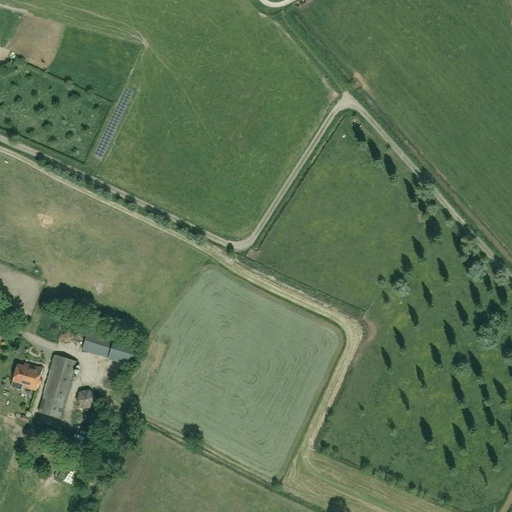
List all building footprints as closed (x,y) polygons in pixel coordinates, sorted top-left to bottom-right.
[(133,345),(115,340),(88,332),(83,351),(127,364),(133,345)] [(60,418),(76,361),(55,355),(39,412),(60,418)] [(40,380),(43,370),(43,369),(24,363),(24,366),(18,364),(15,373),(40,380)] [(37,391),(40,380),(15,373),(13,381),(11,387),(22,390),(23,387),(37,391)] [(47,429),(43,438),(59,443),(62,434),(47,429)]
